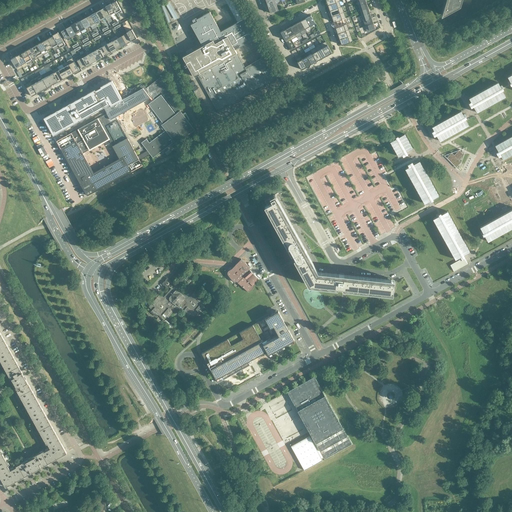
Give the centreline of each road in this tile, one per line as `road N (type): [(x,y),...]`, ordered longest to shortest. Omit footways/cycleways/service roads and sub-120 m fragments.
road 1 (secondary): [(88,271),(93,303),(212,511)]
road 2 (secondary): [(224,511),(100,295),(100,273)]
road 3 (residential): [(429,293),(396,238),(336,262),(297,191)]
road 4 (secondary): [(100,273),(279,169)]
road 5 (residential): [(126,0),(149,45),(27,112)]
road 6 (secondary): [(266,166),(109,253)]
road 7 (secondary): [(287,164),(435,81)]
road 8 (residential): [(82,458),(0,312)]
road 9 (secondary): [(427,75),(299,148)]
road 10 (residential): [(317,356),(253,241)]
road 11 (residential): [(317,356),(429,293)]
